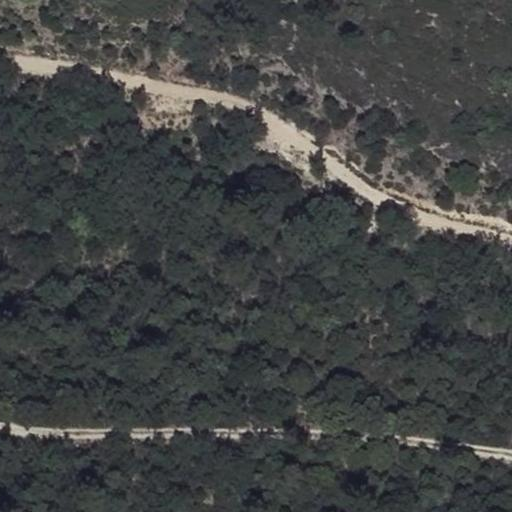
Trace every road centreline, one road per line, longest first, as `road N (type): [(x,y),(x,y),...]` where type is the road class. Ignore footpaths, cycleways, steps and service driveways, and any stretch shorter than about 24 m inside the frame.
road 1 (track): [(511,248),(392,211),(284,129),(146,82),(0,69)]
road 2 (track): [(511,456),(321,431),(0,428)]
